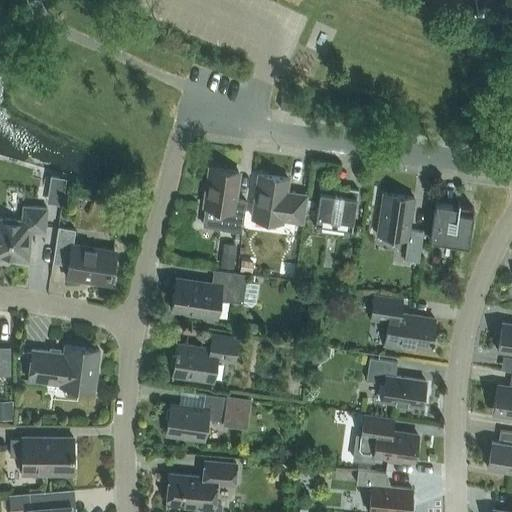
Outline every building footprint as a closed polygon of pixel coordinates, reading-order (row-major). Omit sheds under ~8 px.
[(280,108),(290,110),(292,100),(282,98),(280,108)] [(241,232),(246,200),(234,199),(238,171),(210,167),(205,206),(202,226),(221,229),(241,232)] [(302,222),(306,194),(286,191),(288,178),(258,174),(252,218),(282,222),(282,219),(302,222)] [(319,192),(314,225),(351,231),(358,189),(344,187),(342,195),(319,192)] [(418,261),(423,230),(409,228),(414,197),(383,192),(376,234),(407,239),(404,259),(418,261)] [(468,245),(473,208),(435,202),(430,239),(468,245)] [(45,231),(47,207),(23,205),(22,219),(0,217),(0,257),(28,260),(31,230),(45,231)] [(108,282),(113,250),(73,244),(75,229),(58,226),(53,262),(68,264),(66,277),(84,280),(85,278),(108,282)] [(221,254),(220,266),(233,268),(234,256),(221,254)] [(252,265),(240,263),(239,271),(251,273),(252,265)] [(246,281),(247,274),(213,269),(213,270),(212,283),(177,277),(172,310),(216,317),(219,299),(241,302),(241,304),(242,304),(251,305),(255,302),(258,283),(246,281)] [(404,344),(430,348),(434,318),(399,313),(401,298),(374,294),(370,318),(388,321),(384,345),(404,348),(404,344)] [(511,323),(502,321),(497,350),(511,352),(511,323)] [(234,361),(237,337),(212,333),(209,347),(177,342),(172,375),(213,381),(216,358),(234,361)] [(32,349),(28,379),(46,381),(60,383),(59,385),(94,390),(99,349),(65,345),(64,353),(32,349)] [(0,374),(10,374),(10,346),(0,346),(0,374)] [(421,406),(425,380),(395,375),(397,361),(369,357),(366,379),(384,382),(382,400),(421,406)] [(511,415),(511,371),(509,386),(500,385),(496,413),(511,415)] [(166,433),(204,438),(207,418),(248,424),(252,400),(205,393),(202,408),(170,404),(166,433)] [(12,400),(0,400),(0,419),(13,420),(12,400)] [(364,413),(361,434),(355,434),(352,459),(373,462),(374,455),(414,460),(418,435),(418,434),(391,430),(393,417),(364,413)] [(511,431),(500,430),(498,442),(491,441),(487,467),(511,471),(511,431)] [(73,473),(73,437),(22,437),(10,437),(10,455),(22,455),(22,473),(73,473)] [(292,449),(280,448),(279,459),(291,459),(292,449)] [(321,454),(311,454),(311,464),(321,464),(321,454)] [(201,511),(219,511),(220,511),(221,504),(219,500),(214,500),(216,481),(234,483),(236,463),(204,460),(203,476),(169,472),(166,502),(200,506),(200,509),(201,511)] [(409,511),(412,488),(384,485),(385,471),(357,469),(356,483),(371,484),(368,511),(409,511)] [(74,490),(9,495),(10,511),(69,511),(70,511),(73,508),(71,491),(74,491),(74,490)] [(511,511),(511,497),(509,511),(492,508),(491,511),(511,511)]
